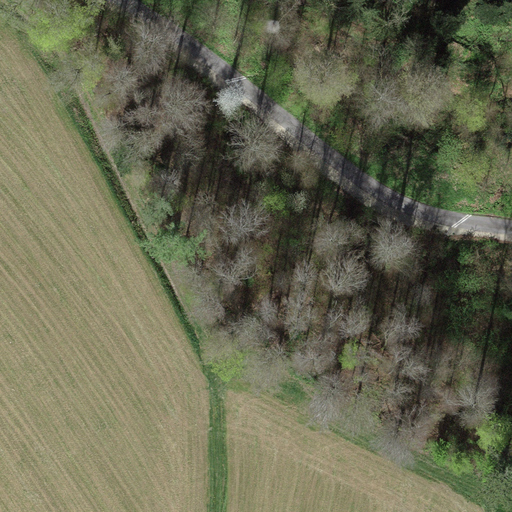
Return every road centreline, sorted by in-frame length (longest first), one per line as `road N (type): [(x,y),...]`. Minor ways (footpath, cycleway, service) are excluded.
road 1 (track): [(0,3),(21,23),(219,351),(209,511)]
road 2 (unclassified): [(121,0),(365,187),(398,203),(511,225)]
